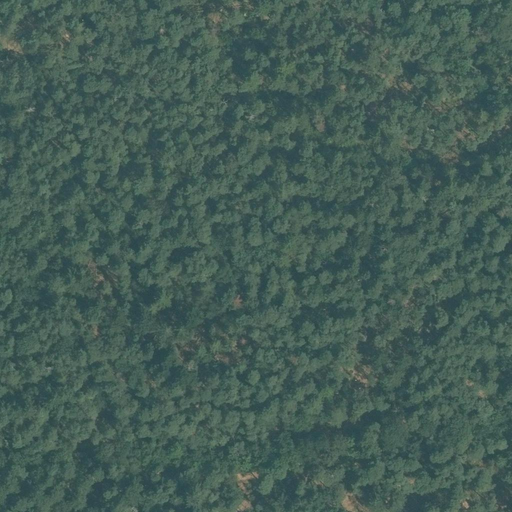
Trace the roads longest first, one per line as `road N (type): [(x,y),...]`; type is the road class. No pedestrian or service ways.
road 1 (unknown): [(511,432),(296,449),(57,448),(0,456)]
road 2 (track): [(511,448),(0,467)]
